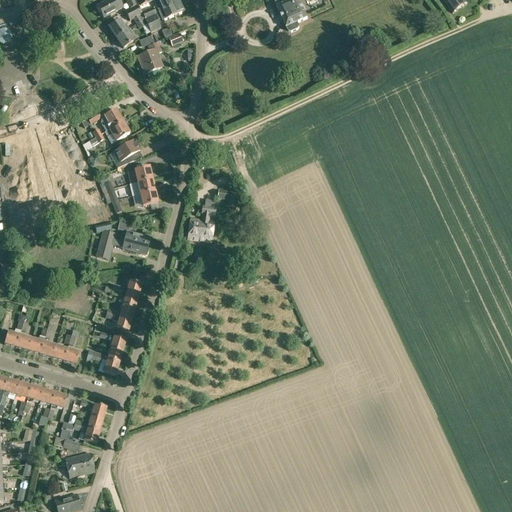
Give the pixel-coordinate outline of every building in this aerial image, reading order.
[(109,0),(97,7),(104,19),(123,8),(118,0),(109,0)] [(124,0),(129,9),(129,10),(137,6),(133,0),(124,0)] [(144,19),(145,20),(151,34),(162,29),(158,21),(161,19),(162,21),(184,12),(179,0),(174,0),(171,1),(172,3),(165,6),(166,9),(158,13),(156,14),(144,19)] [(156,0),(154,1),(154,2),(158,13),(166,9),(165,6),(172,3),(171,1),(174,0),(156,0)] [(297,24),(304,21),(308,20),(299,0),(274,0),(277,8),(276,8),(286,29),(287,28),(288,31),(291,33),(298,30),(299,27),(297,24)] [(443,0),(453,13),(467,3),(464,0),(443,0)] [(130,22),(133,20),(142,15),(143,15),(142,13),(138,5),(137,6),(129,10),(129,9),(125,12),(130,22)] [(143,15),(142,15),(144,19),(156,14),(153,8),(142,13),(143,15)] [(144,19),(142,15),(133,20),(136,25),(142,21),(142,22),(144,21),(145,20),(144,19)] [(109,29),(116,39),(127,32),(120,21),(109,29)] [(142,21),(136,25),(139,30),(145,26),(142,22),(142,21)] [(15,39),(10,28),(0,32),(0,41),(1,45),(15,39)] [(127,32),(116,39),(123,49),(134,42),(127,32)] [(172,47),(183,42),(180,34),(168,39),(172,47)] [(139,41),(142,48),(153,43),(151,36),(139,41)] [(157,55),(162,53),(158,44),(148,48),(150,52),(137,57),(145,76),(163,68),(157,55)] [(104,118),(111,129),(123,123),(115,111),(104,118)] [(87,120),(90,126),(91,126),(101,120),(97,114),(87,120)] [(90,126),(87,120),(82,123),(81,123),(85,129),(90,126)] [(111,129),(105,133),(108,138),(114,135),(118,141),(130,134),(123,123),(111,129)] [(98,130),(92,134),(95,139),(101,135),(98,130)] [(101,135),(95,139),(98,144),(104,140),(101,135)] [(90,149),(98,144),(95,139),(87,144),(90,149)] [(134,141),(115,153),(121,163),(115,166),(117,170),(133,162),(131,157),(140,152),(139,150),(140,149),(137,142),(135,143),(134,141)] [(136,178),(130,179),(131,185),(137,184),(152,180),(149,168),(134,172),(136,178)] [(98,179),(100,185),(104,183),(105,186),(109,184),(105,176),(98,179)] [(134,197),(155,192),(152,180),(137,184),(138,189),(133,190),(134,197)] [(109,184),(105,186),(107,192),(113,190),(111,183),(109,184)] [(118,201),(113,190),(107,192),(111,204),(118,201)] [(237,193),(218,191),(218,200),(227,201),(226,208),(235,209),(237,193)] [(111,204),(107,192),(103,194),(107,205),(111,204)] [(158,204),(155,192),(134,197),(135,202),(141,200),(143,207),(158,204)] [(122,212),(118,201),(111,204),(115,215),(122,212)] [(190,220),(188,241),(211,244),(214,223),(209,223),(209,217),(214,217),(215,209),(214,209),(215,202),(205,201),(204,208),(202,222),(190,220)] [(94,228),(96,234),(104,232),(107,231),(106,225),(94,228)] [(104,232),(102,238),(111,240),(112,234),(104,232)] [(122,233),(120,240),(124,241),(148,248),(150,239),(126,233),(126,234),(122,233)] [(98,244),(96,250),(99,251),(107,253),(109,254),(112,242),(111,241),(111,240),(102,238),(100,244),(98,244)] [(146,256),(148,248),(124,241),(123,248),(122,250),(146,256)] [(2,279),(7,278),(11,278),(10,265),(1,266),(1,271),(2,279)] [(110,301),(93,362),(116,369),(116,367),(115,367),(116,362),(117,362),(122,347),(120,347),(122,342),(123,342),(133,308),(110,301)] [(15,303),(11,317),(24,321),(28,322),(32,308),(15,303)] [(32,308),(28,322),(38,325),(41,326),(45,312),(32,308)] [(45,312),(41,326),(51,329),(55,330),(59,316),(45,312)] [(59,316),(55,330),(64,333),(68,334),(72,320),(59,316)] [(72,320),(68,334),(72,335),(85,339),(89,325),(72,320)] [(6,335),(2,349),(19,353),(23,340),(19,338),(6,335)] [(23,340),(19,353),(32,357),(36,343),(27,341),(23,340)] [(36,343),(32,357),(46,361),(50,347),(40,344),(36,343)] [(50,347),(46,361),(59,365),(63,351),(54,348),(50,347)] [(63,351),(59,365),(76,370),(80,356),(67,352),(63,351)] [(7,381),(2,397),(7,399),(9,394),(16,396),(19,384),(7,381)] [(16,396),(28,400),(31,388),(19,384),(16,396)] [(39,403),(43,391),(31,388),(28,400),(39,403)] [(39,403),(51,406),(55,394),(43,391),(39,403)] [(55,394),(51,406),(63,410),(67,398),(55,394)] [(106,409),(95,406),(93,410),(91,418),(103,421),(106,409)] [(75,422),(74,426),(100,433),(103,421),(91,418),(89,426),(75,422)] [(68,424),(66,430),(73,432),(73,430),(82,432),(81,434),(86,435),(84,442),(96,445),(100,433),(74,426),(68,424)] [(33,432),(31,442),(37,443),(39,434),(33,432)] [(56,438),(54,446),(63,449),(65,441),(56,438)] [(63,449),(78,453),(81,445),(65,441),(63,449)] [(31,442),(28,452),(35,454),(37,443),(31,442)] [(66,461),(70,479),(95,474),(90,455),(66,461)] [(27,457),(25,466),(31,468),(34,458),(27,457)] [(25,466),(23,476),(29,478),(31,468),(25,466)] [(55,501),(57,511),(78,511),(81,511),(76,495),(55,501)]
